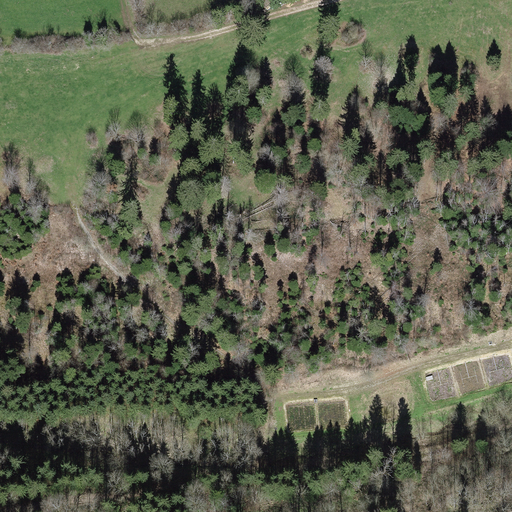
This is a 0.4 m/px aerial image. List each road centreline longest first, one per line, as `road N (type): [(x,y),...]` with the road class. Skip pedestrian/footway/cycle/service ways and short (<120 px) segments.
road 1 (track): [(75,207),(92,244),(120,275),(254,381),(263,411),(256,471),(0,511)]
road 2 (track): [(289,397),(511,346)]
road 3 (track): [(137,40),(193,35),(324,0)]
